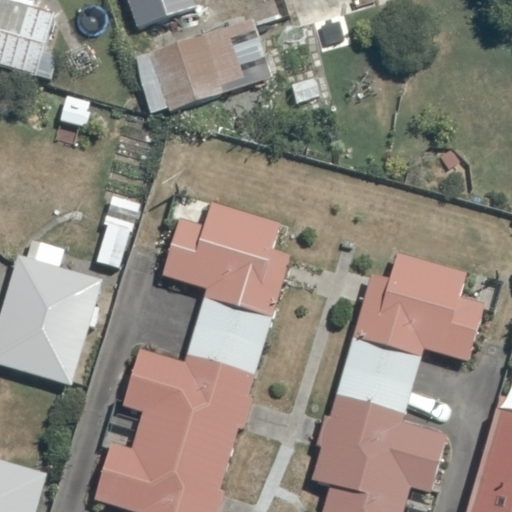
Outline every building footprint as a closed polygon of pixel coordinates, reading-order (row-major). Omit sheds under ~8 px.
[(196,0),(131,0),(144,34),(201,13),(196,0)] [(58,19),(0,2),(0,70),(41,82),(58,19)] [(256,25),(154,60),(174,117),(276,82),(256,25)] [(211,294),(200,331),(268,351),(295,262),(276,256),(284,229),(217,210),(211,232),(184,224),(168,281),(211,294)] [(395,285),(376,280),(349,372),(417,391),(428,355),(472,367),(489,310),(464,303),(471,279),(403,259),(395,285)] [(22,262),(0,338),(0,367),(77,390),(107,287),(22,262)] [(147,354),(131,411),(153,417),(146,443),(232,469),(257,386),(268,351),(200,331),(190,366),(147,354)] [(417,391),(349,372),(317,484),(336,489),(409,510),(414,492),(436,498),(452,441),(406,428),(417,391)] [(511,511),(511,404),(504,402),(473,511),(511,511)] [(218,511),(232,469),(146,443),(142,455),(116,448),(99,505),(122,511),(218,511)] [(0,511),(42,511),(51,482),(0,467),(0,511)] [(408,511),(409,510),(336,489),(329,511),(408,511)]
